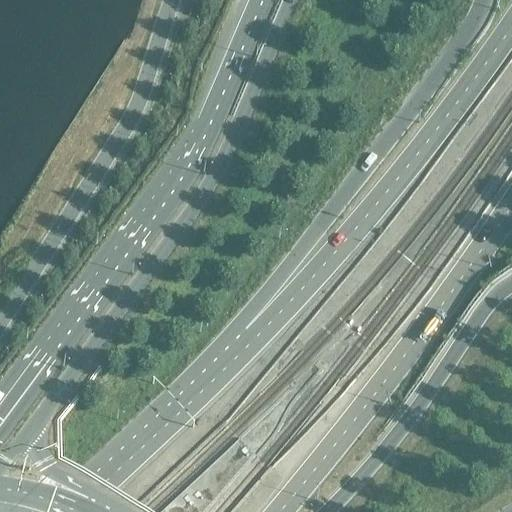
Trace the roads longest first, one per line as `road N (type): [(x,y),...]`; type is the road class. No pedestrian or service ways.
road 1 (trunk): [(484,0),(183,403)]
road 2 (trunk): [(34,424),(215,173),(290,0)]
road 3 (primary): [(261,0),(182,167),(0,409)]
road 4 (trunk): [(325,511),(424,399),(492,298),(511,283)]
road 5 (primary): [(511,27),(354,230)]
road 6 (trunk): [(354,230),(183,403)]
road 7 (primary): [(374,394),(511,206)]
road 8 (trunk): [(183,403),(66,511)]
road 9 (trunk): [(279,511),(374,394)]
